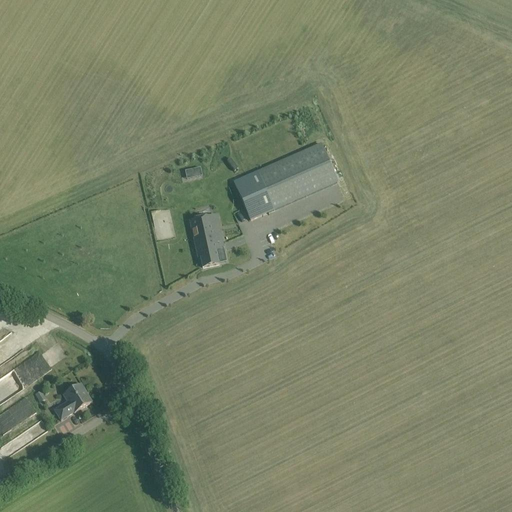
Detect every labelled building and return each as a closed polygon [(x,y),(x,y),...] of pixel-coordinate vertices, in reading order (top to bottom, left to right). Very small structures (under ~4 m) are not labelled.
[(322,144),(234,183),(251,222),(339,184),(322,144)] [(200,169),(186,172),(187,180),(202,177),(200,169)] [(193,222),(190,222),(196,251),(199,251),(203,269),(219,265),(216,251),(224,249),(217,221),(216,216),(193,222)] [(152,251),(132,255),(134,266),(141,265),(144,279),(158,276),(156,268),(158,267),(155,253),(153,253),(152,251)] [(2,325),(0,327),(0,337),(2,339),(9,331),(2,325)] [(41,353),(0,378),(0,402),(52,370),(41,353)] [(82,385),(63,396),(67,402),(54,410),(61,422),(74,414),(75,414),(93,403),(82,385)] [(24,398),(0,414),(0,433),(2,436),(35,413),(24,398)] [(35,433),(37,437),(47,432),(42,422),(28,429),(31,435),(35,433)]
